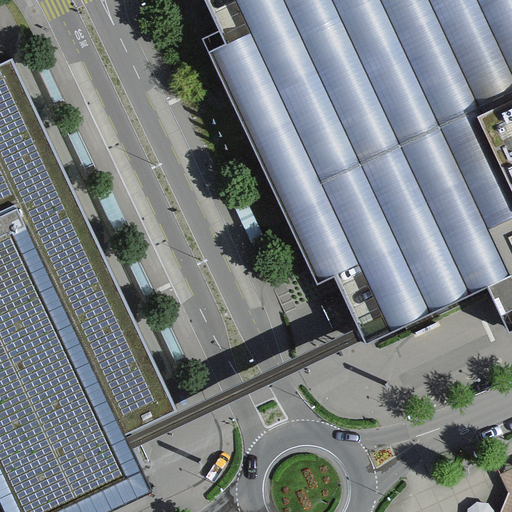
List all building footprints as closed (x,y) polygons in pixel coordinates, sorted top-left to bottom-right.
[(511,0),(218,0),(242,48),(221,59),(326,279),(343,271),(375,338),(380,349),(499,292),(511,319),(511,0)] [(47,63),(38,67),(54,100),(62,96),(47,63)] [(0,511),(123,511),(153,498),(132,454),(126,439),(174,417),(10,66),(0,70),(0,511)] [(78,127),(70,131),(85,164),(94,160),(78,127)] [(139,259),(131,263),(146,296),(155,292),(139,259)] [(172,326),(163,330),(179,363),(187,359),(172,326)] [(467,509),(468,511),(494,511),(488,499),(467,509)]
